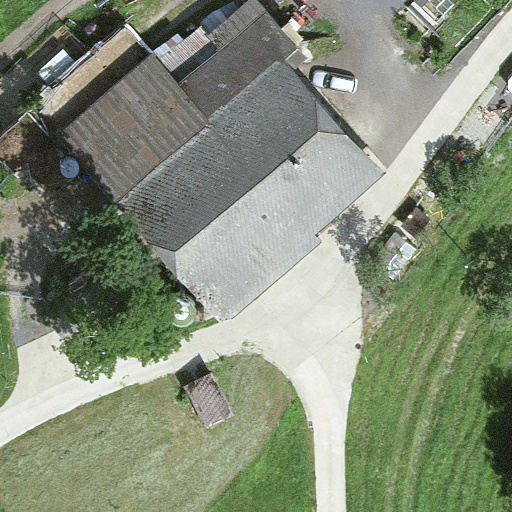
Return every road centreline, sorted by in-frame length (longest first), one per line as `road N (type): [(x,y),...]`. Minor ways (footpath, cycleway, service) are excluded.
road 1 (track): [(0,433),(58,401),(260,320),(303,289),(394,209),(511,36)]
road 2 (track): [(330,511),(325,377),(303,289)]
